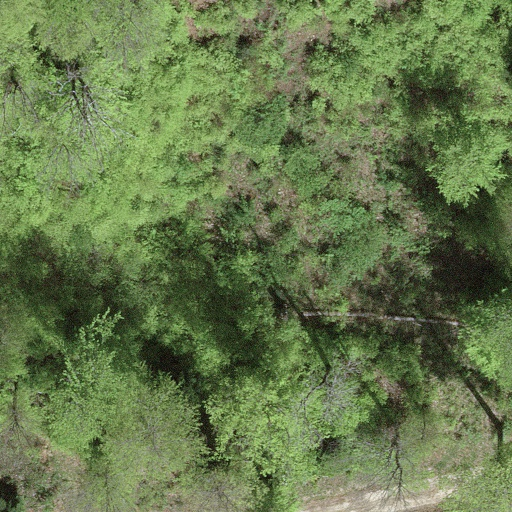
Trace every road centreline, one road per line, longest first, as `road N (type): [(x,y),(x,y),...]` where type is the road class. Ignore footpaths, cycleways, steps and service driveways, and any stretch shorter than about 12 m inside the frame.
road 1 (track): [(327,511),(511,473)]
road 2 (track): [(95,511),(80,459),(0,431)]
